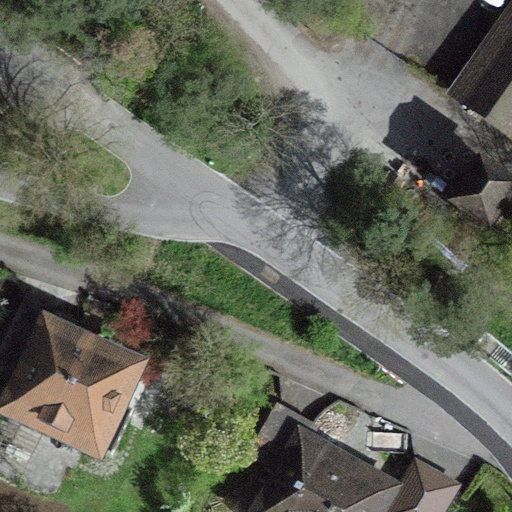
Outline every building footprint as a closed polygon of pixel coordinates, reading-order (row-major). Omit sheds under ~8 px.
[(511,28),(461,100),(511,135),(511,28)] [(511,220),(511,189),(481,169),(457,204),(503,234),(511,220)] [(53,320),(21,306),(0,352),(0,370),(24,382),(11,412),(113,458),(133,412),(118,405),(133,371),(47,332),(53,320)] [(310,427),(277,409),(250,457),(281,475),(260,511),(377,511),(391,489),(303,440),(310,427)] [(439,511),(453,489),(417,468),(392,511),(439,511)]
